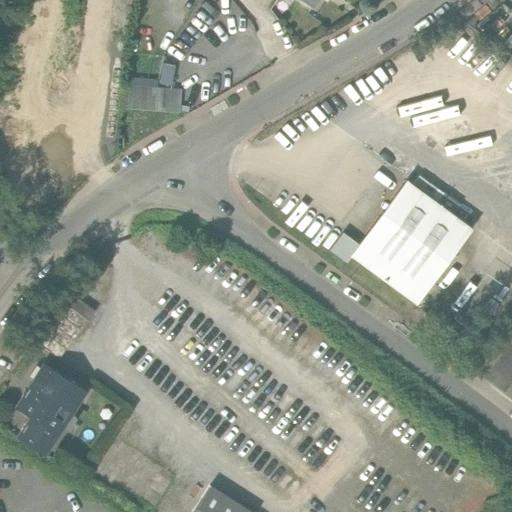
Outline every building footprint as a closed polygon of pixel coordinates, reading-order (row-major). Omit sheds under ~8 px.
[(290,0),(313,15),(323,0),(290,0)] [(129,85),(127,111),(182,115),(184,89),(129,85)] [(421,306),(478,229),(453,211),(458,203),(443,192),(437,200),(407,178),(359,242),(345,231),(329,251),(346,264),(353,255),(421,306)] [(36,340),(59,356),(96,306),(72,289),(36,340)] [(18,437),(43,454),(84,390),(44,364),(16,408),(30,417),(18,437)] [(421,511),(425,508),(374,470),(342,511),(421,511)] [(243,511),(205,489),(191,511),(243,511)]
